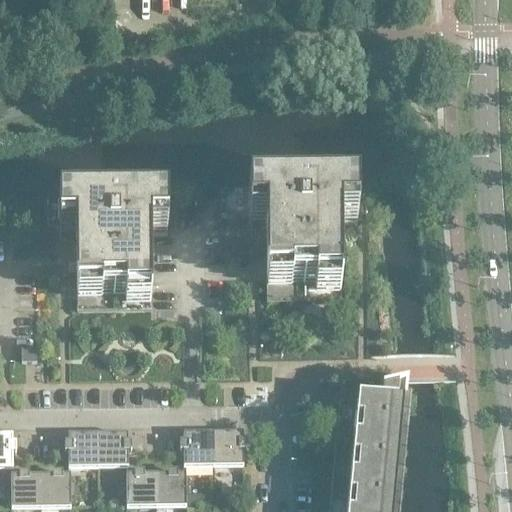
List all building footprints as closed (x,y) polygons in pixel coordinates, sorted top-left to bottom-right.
[(340,303),(340,228),(357,227),(356,192),(220,193),(220,219),(255,219),(265,219),(266,304),(340,303)] [(151,315),(150,239),(167,239),(166,203),(46,205),(46,231),(64,231),(75,231),(76,262),(76,315),(151,315)] [(36,366),(36,353),(21,353),(21,366),(36,366)] [(395,511),(403,392),(382,399),(381,407),(341,404),(331,511),(395,511)] [(243,471),(242,454),(246,454),(246,445),(242,445),(242,437),(213,438),(213,471),(243,471)] [(213,471),(213,438),(183,438),(183,446),(179,446),(179,455),(183,455),(183,471),(213,471)] [(0,473),(12,473),(12,456),(16,456),(16,447),(12,448),(12,440),(0,439),(0,473)] [(98,472),(97,439),(68,439),(68,447),(64,447),(64,456),(68,456),(68,472),(98,472)] [(127,472),(127,455),(131,455),(131,446),(127,446),(127,439),(97,439),(98,472),(127,472)] [(138,511),(156,511),(155,479),(143,479),(143,475),(134,475),(134,479),(126,479),(126,511),(138,511)] [(186,511),(185,478),(177,478),(177,475),(167,475),(167,478),(155,479),(156,511),(186,511)] [(40,511),(40,480),(28,480),(28,476),(19,476),(19,480),(11,480),(10,511),(40,511)] [(70,511),(70,480),(62,480),(62,476),(52,476),(52,480),(40,480),(40,511),(70,511)]
